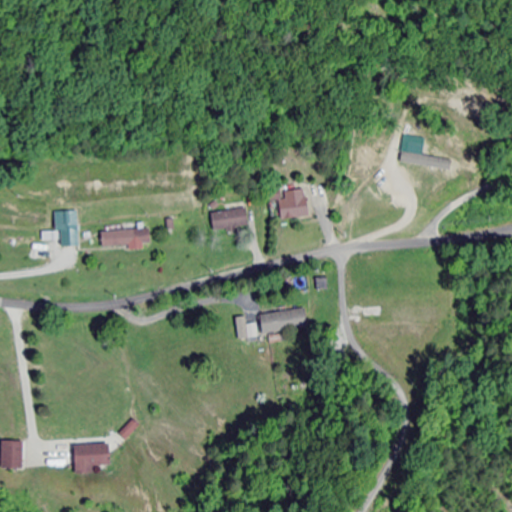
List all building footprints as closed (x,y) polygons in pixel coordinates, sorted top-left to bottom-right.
[(287,194),(289,200),(281,202),(285,222),(312,215),(306,190),(287,194)] [(217,235),(252,227),(248,208),(213,216),(217,235)] [(63,248),(82,248),(80,212),(57,213),(58,234),(44,234),(45,242),(63,241),(63,248)] [(106,250),(154,244),(152,229),(104,234),(106,250)] [(0,245),(8,245),(8,253),(23,253),(23,248),(37,249),(38,238),(0,237),(0,245)] [(309,329),(306,311),(262,316),(264,335),(309,329)] [(112,471),(112,447),(76,447),(76,471),(112,471)]
